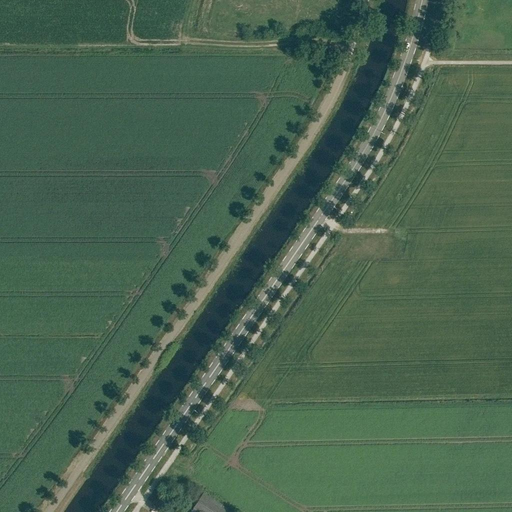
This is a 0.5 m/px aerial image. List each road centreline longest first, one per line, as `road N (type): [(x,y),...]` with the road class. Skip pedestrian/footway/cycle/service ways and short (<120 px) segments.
road 1 (unclassified): [(47,511),(312,131),(366,0)]
road 2 (secondary): [(116,511),(363,152),(392,93),(421,0)]
